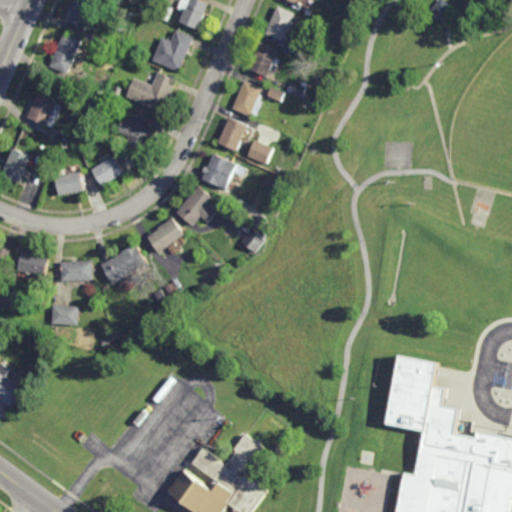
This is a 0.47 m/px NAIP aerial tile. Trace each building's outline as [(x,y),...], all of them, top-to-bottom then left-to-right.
[(88,30),(101,1),(98,0),(80,0),(77,8),(76,7),(70,21),(88,30)] [(202,30),(208,17),(205,16),(211,5),(196,0),(193,0),(184,23),(202,30)] [(453,6),(445,0),(439,0),(429,13),(440,22),(453,6)] [(286,43),(297,15),(280,8),(269,36),(286,43)] [(183,72),(196,39),(178,31),(173,42),(164,38),(155,61),(183,72)] [(72,75),(84,41),(67,34),(54,67),(72,75)] [(252,70),(263,43),(281,50),(277,59),(283,61),(277,73),(271,71),(269,77),(252,70)] [(164,113),(179,80),(161,73),(155,87),(136,79),(129,96),(149,104),(148,107),(164,113)] [(247,82),(235,109),(253,116),(254,114),(259,117),(265,102),(259,100),(263,89),(247,82)] [(31,117),(44,86),(63,93),(59,103),(66,106),(56,129),(31,117)] [(269,97),(284,101),(286,92),(272,87),(269,97)] [(127,116),(158,129),(146,158),(128,149),(133,137),(121,132),(127,116)] [(232,119),(251,127),(240,152),(222,144),(232,119)] [(270,164),(275,147),(255,141),(250,158),(270,164)] [(24,184),(35,158),(18,149),(12,162),(10,161),(5,174),(24,184)] [(217,155),(241,166),(231,190),(206,180),(217,155)] [(117,157),(128,174),(105,188),(96,170),(117,157)] [(84,173),(88,191),(63,197),(60,177),(84,173)] [(202,187),(219,201),(212,207),(220,213),(211,223),(203,217),(197,227),(180,214),(202,187)] [(176,220),(187,237),(162,256),(151,239),(163,231),(161,229),(176,220)] [(243,242),(257,253),(267,239),(254,229),(243,242)] [(10,247),(0,247),(0,253),(0,264),(11,264),(10,247)] [(105,266),(116,286),(149,268),(138,247),(124,253),(125,256),(105,266)] [(21,272),(47,278),(51,259),(25,253),(21,272)] [(64,283),(96,282),(94,263),(64,263),(64,283)] [(80,325),(81,306),(54,306),(54,324),(80,325)] [(511,511),(430,511),(436,488),(421,485),(416,508),(383,501),(394,447),(424,453),(420,476),(428,477),(436,435),(392,426),(406,355),(448,364),(436,423),(446,425),(442,448),(511,462),(511,511)] [(0,398),(15,410),(27,391),(8,377),(12,370),(5,365),(0,371),(0,398)] [(242,418),(257,397),(245,389),(230,410),(242,418)] [(172,493),(197,511),(228,511),(232,507),(238,511),(256,511),(270,494),(252,480),(272,453),(250,436),(230,463),(209,448),(172,493)]
